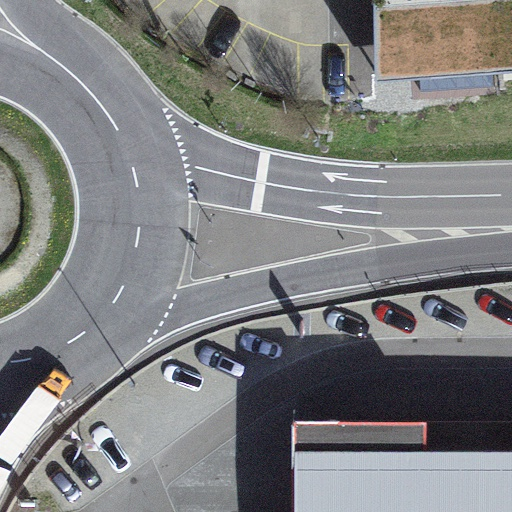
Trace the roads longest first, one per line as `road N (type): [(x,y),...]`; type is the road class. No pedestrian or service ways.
road 1 (primary): [(70,342),(237,292),(511,233)]
road 2 (primary): [(511,220),(259,182),(183,162),(117,128)]
road 3 (primary): [(70,342),(113,302),(133,260),(137,211),(117,128)]
